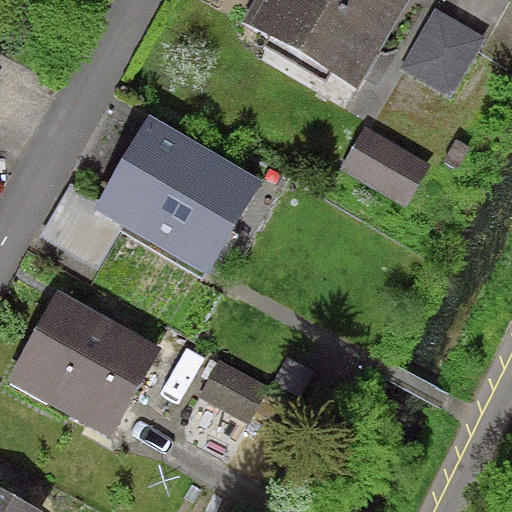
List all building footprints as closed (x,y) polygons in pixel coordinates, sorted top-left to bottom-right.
[(399,0),(252,0),(238,27),(350,89),(399,0)] [(482,40),(435,13),(401,72),(448,98),(482,40)] [(259,187),(147,122),(99,206),(69,189),(40,239),(96,271),(117,234),(204,284),(259,187)] [(422,167),(361,131),(339,168),(399,205),(422,167)] [(156,354),(55,299),(8,384),(109,439),(156,354)] [(266,387),(220,361),(204,388),(250,414),(266,387)] [(31,511),(0,494),(0,511),(31,511)]
